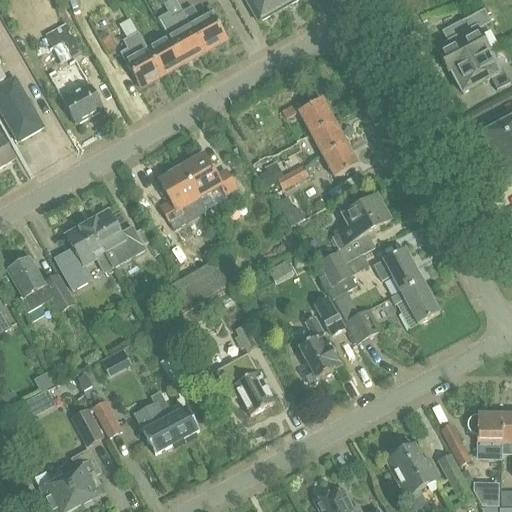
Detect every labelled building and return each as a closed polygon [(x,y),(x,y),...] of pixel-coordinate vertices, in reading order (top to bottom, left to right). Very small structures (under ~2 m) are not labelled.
[(183,14),(175,0),(174,0),(165,6),(163,7),(168,15),(158,20),(169,40),(184,66),(206,54),(183,14)] [(261,20),(263,23),(271,18),(269,16),(280,10),(273,0),(245,0),(258,22),(261,20)] [(273,0),(280,10),(290,4),(291,6),(299,2),(298,1),(298,0),(273,0)] [(183,14),(206,54),(228,42),(213,15),(201,22),(193,8),(183,14)] [(449,73),(451,71),(487,53),(489,52),(477,29),(491,23),(485,11),(485,10),(485,9),(462,21),(462,22),(463,22),(469,33),(437,49),(449,73)] [(301,19),(308,36),(318,32),(312,15),(301,19)] [(41,55),(50,70),(82,53),(73,38),(67,26),(45,38),(51,49),(41,55)] [(121,56),(141,91),(163,79),(148,52),(138,35),(123,43),(128,51),(121,56)] [(148,52),(163,79),(184,66),(169,40),(148,52)] [(451,71),(463,94),(492,79),(497,90),(496,91),(497,92),(510,85),(510,83),(509,84),(503,72),(498,75),(487,53),(451,71)] [(69,89),(74,98),(63,104),(76,127),(104,111),(91,89),(86,79),(69,89)] [(0,90),(0,109),(20,144),(44,130),(16,81),(0,90)] [(299,116),(310,136),(335,123),(323,101),(303,112),(300,106),(283,115),(287,123),(299,116)] [(493,163),(511,152),(511,110),(502,115),(506,123),(482,136),(488,148),(487,152),(493,163)] [(310,136),(322,158),(347,145),(335,123),(310,136)] [(0,171),(17,162),(0,131),(0,171)] [(322,158),(334,181),(359,167),(347,145),(322,158)] [(511,152),(493,163),(497,171),(501,173),(508,185),(511,183),(511,152)] [(182,171),(199,200),(221,187),(226,197),(237,191),(227,173),(217,179),(204,158),(182,171)] [(266,170),(267,172),(260,176),(267,188),(277,182),(283,180),(282,179),(275,165),(266,170)] [(277,182),(282,192),(308,178),(303,168),(282,179),(283,180),(277,182)] [(161,210),(172,228),(181,223),(176,213),(199,200),(182,171),(168,179),(169,181),(161,185),(172,204),(161,210)] [(334,241),(340,252),(349,247),(391,225),(377,200),(359,210),(354,200),(339,208),(351,232),(334,241)] [(293,208),(300,222),(304,220),(298,210),(293,208)] [(88,227),(113,271),(146,253),(136,236),(132,229),(122,235),(110,215),(106,217),(103,215),(97,218),(98,221),(88,227)] [(113,271),(88,227),(79,233),(76,232),(71,235),(70,238),(67,239),(73,251),(53,262),(72,295),(92,284),(83,268),(95,261),(104,277),(113,271)] [(312,271),(319,282),(345,268),(344,267),(356,260),(349,247),(340,252),(337,254),(338,256),(312,271)] [(400,295),(421,283),(404,252),(373,269),(382,284),(391,279),(400,295)] [(303,258),(293,260),(295,270),(305,268),(303,258)] [(59,276),(44,284),(31,260),(20,266),(17,266),(11,269),(13,271),(9,273),(23,299),(19,302),(28,317),(53,302),(60,316),(67,312),(70,317),(78,312),(75,307),(77,306),(59,276)] [(325,294),(326,293),(351,280),(351,279),(345,268),(319,282),(325,294)] [(178,284),(192,309),(209,300),(194,275),(178,284)] [(351,280),(326,293),(332,303),(356,290),(354,287),(351,280)] [(404,303),(417,327),(439,316),(421,283),(400,295),(390,301),(394,308),(404,303)] [(183,314),(192,309),(178,284),(169,289),(183,314)] [(221,302),(226,310),(235,305),(229,297),(221,302)] [(344,331),(329,303),(328,302),(316,309),(332,338),(344,331)] [(351,322),(344,325),(357,348),(382,334),(374,319),(387,312),(383,304),(351,322)] [(0,336),(11,330),(0,309),(0,336)] [(304,375),(310,386),(341,370),(314,320),(305,325),(315,342),(299,351),(311,372),(304,375)] [(235,333),(247,355),(262,347),(250,325),(235,333)] [(101,363),(109,379),(115,376),(112,370),(128,362),(122,351),(101,363)] [(84,361),(89,368),(101,361),(96,354),(84,361)] [(228,378),(251,419),(276,406),(253,365),(228,378)] [(35,381),(42,393),(54,386),(47,374),(35,381)] [(76,381),(83,394),(93,388),(86,376),(76,381)] [(19,404),(14,394),(3,400),(9,410),(19,404)] [(143,435),(155,457),(199,433),(187,411),(173,418),(159,395),(151,400),(155,407),(135,418),(144,434),(143,435)] [(92,411),(109,442),(123,434),(106,403),(92,411)] [(71,421),(86,451),(104,441),(88,412),(71,421)] [(476,457),(500,458),(500,417),(477,417),(473,418),(470,420),(468,423),(467,427),(468,431),(470,434),(473,436),(477,437),(476,457)] [(500,458),(511,457),(511,417),(500,417),(500,458)] [(438,434),(459,470),(472,462),(452,426),(438,434)] [(388,464),(414,511),(430,511),(423,498),(419,500),(415,494),(438,481),(428,463),(423,466),(414,450),(404,456),(402,454),(384,463),(386,466),(388,464)] [(75,467),(62,474),(81,509),(82,508),(86,509),(93,505),(91,503),(104,496),(95,480),(102,476),(89,453),(73,462),(75,467)] [(439,465),(464,509),(474,503),(449,459),(439,465)] [(472,469),(462,474),(469,488),(473,486),(480,482),(472,469)] [(36,482),(52,511),(78,511),(79,510),(81,509),(62,474),(48,481),(46,477),(36,482)] [(499,486),(473,486),(473,495),(481,509),(498,509),(499,486)] [(378,511),(376,511),(357,511),(354,511),(351,511),(341,493),(334,497),(332,494),(327,496),(326,495),(320,498),(319,500),(315,503),(320,511),(378,511)] [(511,493),(501,494),(501,511),(511,510),(511,493)]
